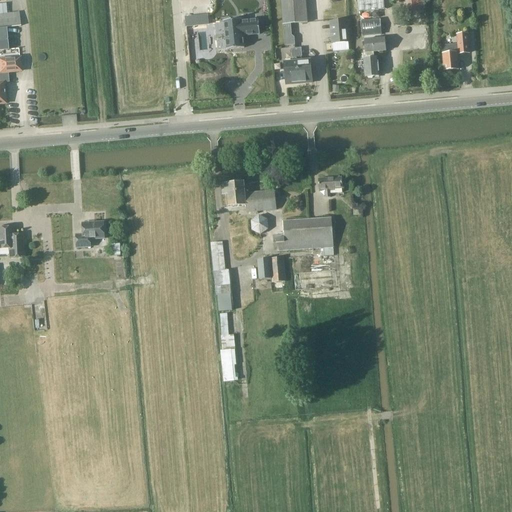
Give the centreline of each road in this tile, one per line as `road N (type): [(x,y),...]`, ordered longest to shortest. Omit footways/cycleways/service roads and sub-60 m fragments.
road 1 (secondary): [(0,144),(511,98)]
road 2 (track): [(392,415),(425,391),(424,168),(438,149),(511,142)]
road 3 (track): [(93,0),(105,135)]
road 4 (unknown): [(24,132),(19,0)]
